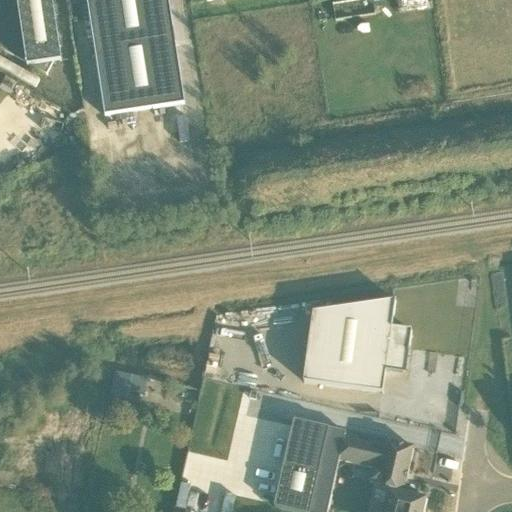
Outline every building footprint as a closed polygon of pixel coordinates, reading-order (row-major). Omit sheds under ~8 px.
[(0,0),(0,52),(46,78),(61,62),(51,0),(0,0)] [(187,104),(170,0),(88,0),(107,116),(187,104)] [(381,394),(384,374),(404,377),(411,332),(389,329),(393,302),(316,312),(304,384),(381,394)] [(205,359),(203,379),(222,382),(224,362),(205,359)] [(114,374),(111,396),(142,400),(145,378),(114,374)] [(423,511),(426,502),(404,497),(415,450),(385,443),(384,449),(345,440),(345,438),(293,425),(273,509),(286,511),(327,511),(339,465),(371,473),(368,485),(374,486),(367,511),(423,511)]
